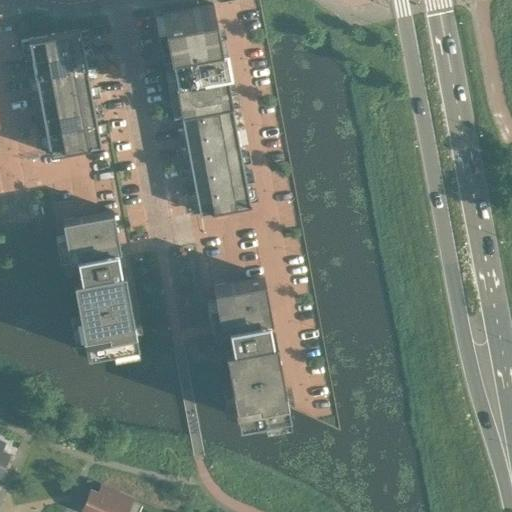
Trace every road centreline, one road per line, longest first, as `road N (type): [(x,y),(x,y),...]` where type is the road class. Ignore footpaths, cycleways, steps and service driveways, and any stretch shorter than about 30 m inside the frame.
road 1 (primary): [(400,0),(461,327),(499,407)]
road 2 (primary): [(499,407),(497,324),(438,0)]
